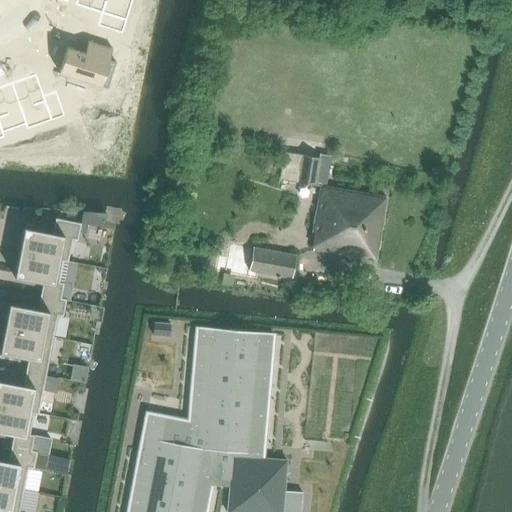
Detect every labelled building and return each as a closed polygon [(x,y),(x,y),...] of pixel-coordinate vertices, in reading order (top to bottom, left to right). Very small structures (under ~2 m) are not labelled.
[(76,0),(75,6),(101,14),(97,26),(122,34),(127,20),(118,17),(123,0),(76,0)] [(66,46),(58,73),(96,86),(108,48),(89,42),(85,53),(66,46)] [(37,77),(12,85),(27,127),(50,119),(52,123),(65,119),(57,94),(44,98),(37,77)] [(0,141),(5,140),(3,135),(27,127),(12,85),(0,89),(0,141)] [(313,250),(375,261),(386,198),(325,187),(330,156),(321,155),(321,159),(285,153),(280,180),(321,187),(313,232),(316,233),(313,250)] [(63,260),(63,262),(68,263),(72,240),(77,241),(81,223),(55,218),(52,233),(23,227),(18,252),(63,260)] [(252,247),(246,277),(247,277),(257,279),(258,273),(290,278),(294,256),(252,247)] [(63,260),(18,252),(13,276),(42,282),(40,295),(60,300),(61,298),(64,283),(59,282),(59,280),(63,262),(63,260)] [(60,300),(40,295),(37,309),(8,303),(3,328),(53,338),(57,316),(63,317),(66,299),(61,298),(60,300)] [(153,323),(152,335),(169,336),(170,324),(153,323)] [(147,414),(128,511),(204,511),(211,480),(230,481),(226,511),(281,511),(286,460),(262,458),(273,333),(197,327),(189,422),(147,414)] [(53,338),(3,328),(0,345),(0,352),(28,358),(25,372),(46,376),(53,338)] [(87,367),(85,367),(72,365),(69,380),(82,383),(84,383),(87,367)] [(46,376),(25,372),(23,385),(0,380),(0,406),(34,413),(33,414),(38,415),(46,376)] [(34,413),(0,406),(0,431),(13,434),(10,448),(31,452),(31,451),(34,435),(29,434),(33,414),(34,413)] [(31,452),(10,448),(8,461),(0,459),(0,485),(24,490),(28,468),(33,469),(37,452),(31,451),(31,452)] [(20,511),(19,511),(24,490),(0,485),(0,511),(20,511)] [(287,500),(285,511),(300,511),(301,501),(287,500)]
